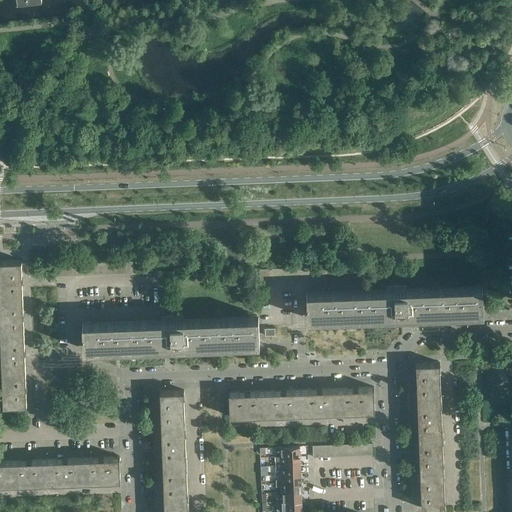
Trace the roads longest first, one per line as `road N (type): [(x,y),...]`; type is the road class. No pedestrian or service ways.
road 1 (secondary): [(505,118),(492,135),(448,159),(379,174),(0,188)]
road 2 (secondary): [(0,214),(430,194),(511,159)]
road 3 (residential): [(133,511),(127,373),(388,364)]
road 4 (unclassified): [(393,511),(388,364)]
road 5 (residential): [(388,364),(420,333),(511,329)]
